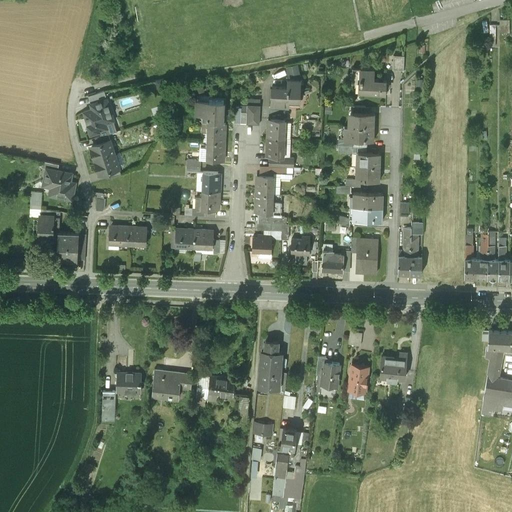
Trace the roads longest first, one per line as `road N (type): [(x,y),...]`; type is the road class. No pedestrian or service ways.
road 1 (secondary): [(0,283),(234,291)]
road 2 (track): [(56,511),(92,425),(98,286)]
road 3 (track): [(260,292),(243,511)]
road 4 (track): [(361,38),(150,73)]
road 5 (residential): [(391,120),(391,297)]
road 6 (secondary): [(234,291),(391,297)]
road 7 (residential): [(234,291),(240,160),(248,141)]
road 8 (secondary): [(391,297),(511,301)]
